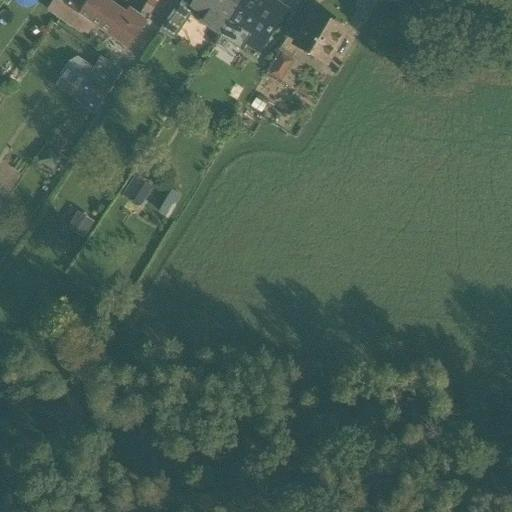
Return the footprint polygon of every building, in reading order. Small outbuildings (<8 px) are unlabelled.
[(101,30),(98,28),(80,15),(91,0),(59,0),(53,14),(93,42),(101,30)] [(113,7),(103,0),(91,0),(80,15),(98,28),(113,7)] [(183,0),(179,7),(189,14),(193,8),(198,0),(183,0)] [(201,23),(222,37),(246,0),(198,0),(193,8),(205,16),(201,23)] [(246,0),(222,37),(240,48),(244,51),(248,44),(260,52),(287,12),(268,0),(246,0)] [(163,28),(177,38),(192,16),(189,14),(179,7),(178,6),(163,28)] [(101,30),(128,50),(143,29),(113,7),(98,28),(101,30)] [(301,46),(328,63),(347,34),(319,16),(301,46)] [(177,38),(163,28),(160,31),(174,41),(177,38)] [(233,59),(240,48),(222,37),(215,47),(233,59)] [(294,62),(282,55),(269,76),(281,83),(294,62)] [(75,100),(95,69),(78,58),(68,64),(59,77),(61,78),(55,87),(75,100)] [(73,103),(93,116),(122,73),(102,59),(95,69),(75,100),(73,103)] [(45,161),(57,167),(63,156),(51,149),(45,161)] [(152,190),(134,179),(123,196),(140,207),(152,190)] [(182,197),(172,191),(158,214),(168,220),(182,197)] [(95,224),(78,213),(68,229),(84,240),(95,224)]
